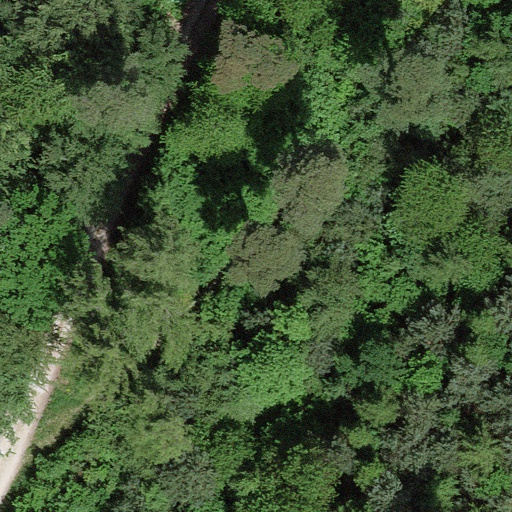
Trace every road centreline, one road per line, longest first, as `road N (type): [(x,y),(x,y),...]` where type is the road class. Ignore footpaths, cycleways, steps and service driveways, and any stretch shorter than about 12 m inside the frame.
road 1 (track): [(0,450),(172,326),(366,74),(443,0)]
road 2 (track): [(208,0),(163,81),(0,448)]
